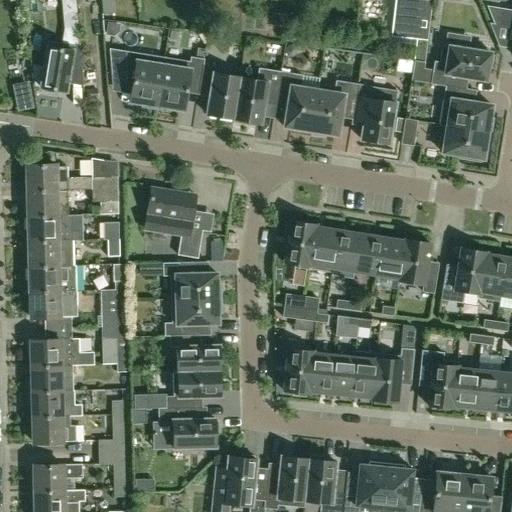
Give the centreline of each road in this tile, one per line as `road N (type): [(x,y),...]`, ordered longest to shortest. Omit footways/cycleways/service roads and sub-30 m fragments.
road 1 (residential): [(262,166),(247,261),(253,422),(511,447)]
road 2 (residential): [(262,166),(0,121)]
road 3 (residential): [(502,206),(262,166)]
